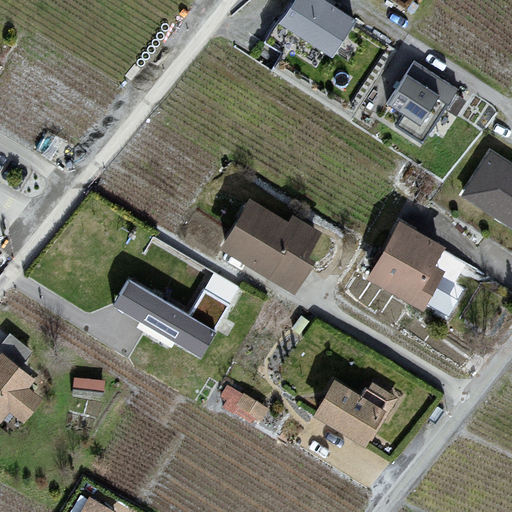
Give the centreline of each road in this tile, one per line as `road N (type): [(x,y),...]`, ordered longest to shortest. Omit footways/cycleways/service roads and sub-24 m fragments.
road 1 (residential): [(0,271),(218,0)]
road 2 (unclassified): [(511,347),(381,511)]
